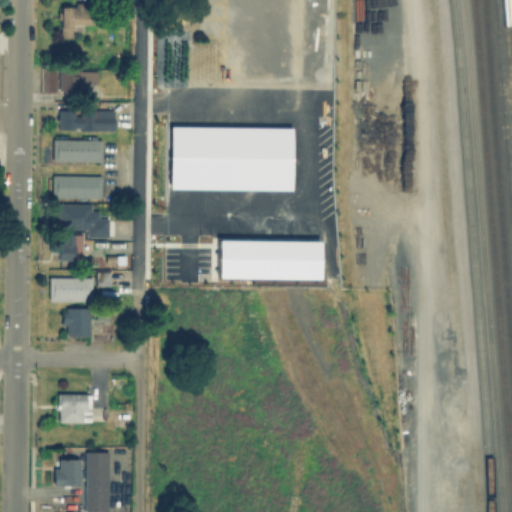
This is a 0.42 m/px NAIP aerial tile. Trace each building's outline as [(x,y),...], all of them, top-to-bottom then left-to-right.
[(95,8),(94,22),(83,22),(83,30),(70,30),(70,36),(59,36),(59,8),(95,8)] [(96,73),(96,82),(75,82),(75,79),(68,79),(68,88),(69,88),(69,91),(62,91),(62,88),(57,88),(57,69),(75,69),(75,73),(96,73)] [(112,110),(112,129),(95,129),(79,129),(79,126),(73,126),(73,128),(57,128),(57,120),(55,120),(55,115),(57,115),(57,108),(73,108),(73,115),(79,115),(79,107),(95,107),(95,110),(112,110)] [(100,138),(100,161),(50,160),(51,137),(100,138)] [(99,174),(99,196),(95,196),(95,200),(87,200),(87,196),(50,196),(50,174),(99,174)] [(85,236),(107,236),(107,218),(97,218),(97,211),(89,211),(89,204),(58,203),(58,229),(86,229),(85,236)] [(81,233),(81,261),(73,261),(73,259),(57,258),(57,252),(54,252),(54,233),(81,233)] [(108,270),(108,285),(94,284),(94,270),(108,270)] [(91,276),(91,300),(47,300),(47,276),(91,276)] [(87,306),(88,334),(64,334),(64,323),(60,323),(59,310),(64,310),(64,306),(87,306)] [(106,309),(106,319),(94,319),(94,309),(106,309)] [(89,394),(89,420),(81,420),(81,421),(56,421),(56,409),(54,409),(53,402),(55,402),(55,392),(85,392),(85,394),(89,394)] [(107,451),(105,510),(83,509),(84,450),(107,451)] [(78,458),(78,484),(52,484),(52,467),(57,467),(57,457),(78,458)]
